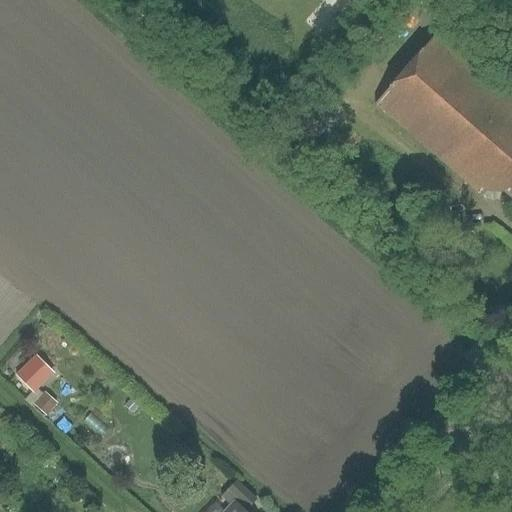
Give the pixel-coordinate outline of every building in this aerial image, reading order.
[(511,104),(436,37),(376,104),(480,197),(485,191),(504,195),(507,192),(511,196),(511,104)] [(435,214),(444,202),(428,189),(419,201),(435,214)] [(36,357),(16,377),(33,394),(53,374),(36,357)] [(47,417),(58,405),(46,393),(34,405),(47,417)] [(248,511),(257,502),(237,483),(223,499),(232,507),(227,511),(248,511)]
